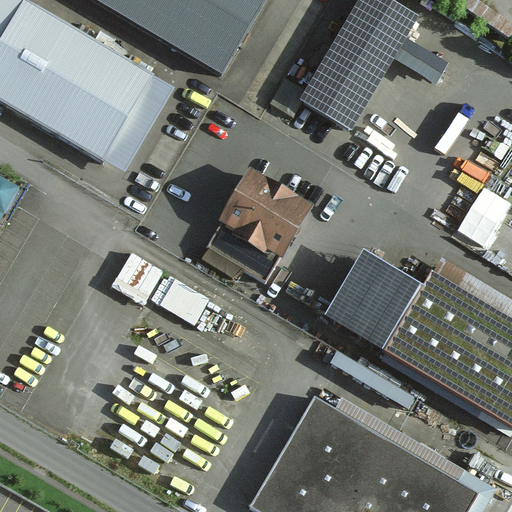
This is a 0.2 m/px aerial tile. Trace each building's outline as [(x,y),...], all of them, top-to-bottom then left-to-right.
[(164,93),(5,0),(0,0),(0,104),(117,173),(164,93)] [(87,0),(220,79),(267,0),(87,0)] [(416,17),(385,0),(360,0),(303,100),(351,128),(392,57),(404,38),(416,17)] [(436,83),(447,64),(404,38),(392,57),(436,83)] [(310,204),(251,170),(221,220),(280,254),(310,204)] [(0,223),(22,184),(0,171),(0,223)] [(459,228),(488,246),(511,207),(511,200),(487,185),(459,228)] [(364,248),(324,315),(384,350),(379,359),(511,436),(511,433),(511,320),(432,273),(426,284),(364,248)] [(147,300),(165,268),(134,252),(117,284),(147,300)] [(163,304),(197,322),(211,296),(177,278),(163,304)] [(331,418),(312,407),(248,511),(464,511),(472,500),(452,488),(458,477),(339,405),(331,418)]
